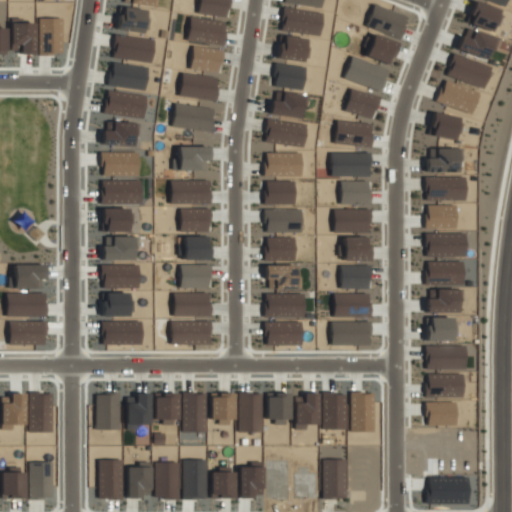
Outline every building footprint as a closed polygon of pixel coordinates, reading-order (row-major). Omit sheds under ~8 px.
[(197,0),(196,13),(225,16),(226,0),(197,0)] [(465,22),(491,32),(499,11),(472,1),(465,22)] [(397,37),(405,16),(371,4),(363,25),(397,37)] [(114,29),(140,33),(144,10),(117,6),(114,29)] [(320,12),(281,7),(278,30),(317,35),(320,12)] [(184,39),(220,45),(224,22),(188,16),(184,39)] [(59,17),(36,17),(36,54),(60,54),(59,17)] [(8,22),(8,45),(17,44),(18,54),(33,53),(32,21),(8,22)] [(454,50),(484,58),(486,48),(493,50),(496,37),(471,31),(469,38),(458,35),(454,50)] [(151,38),(111,34),(109,57),(149,62),(151,38)] [(306,39),(279,35),(275,58),(303,62),(306,39)] [(363,57),(389,63),(394,41),(369,35),(363,57)] [(217,72),(218,50),(190,47),(188,69),(217,72)] [(488,66),(452,52),(443,74),(480,88),(488,66)] [(341,78),(378,90),(385,68),(348,55),(341,78)] [(142,90),(145,66),(109,61),(105,85),(142,90)] [(302,66),(273,64),(271,86),(300,89),(302,66)] [(177,96),(212,99),(214,76),(179,73),(177,96)] [(475,90),(440,81),(434,103),(470,112),(475,90)] [(144,95),(104,88),(100,112),(140,119),(144,95)] [(370,118),(375,96),(347,88),(342,111),(370,118)] [(266,113),(297,118),(299,106),(303,107),(305,95),(279,91),(278,100),(269,99),(266,113)] [(169,125),(207,131),(210,108),(173,103),(169,125)] [(455,116),(431,113),(427,136),(452,139),(455,116)] [(263,142),(301,146),(303,123),(265,119),(263,142)] [(331,143),(367,147),(369,124),(334,119),(331,143)] [(99,144),(131,145),(131,122),(110,121),(109,130),(100,130),(99,144)] [(175,169),(203,170),(203,161),(206,161),(207,146),(175,146),(175,169)] [(460,147),(432,148),(433,157),(423,157),(424,172),(460,171),(460,147)] [(298,152),(262,151),(262,175),(298,176),(298,152)] [(367,175),(367,152),(328,152),(328,175),(367,175)] [(462,176),(422,176),(423,199),(462,198),(462,176)] [(168,202),(206,203),(206,180),(168,179),(168,202)] [(292,181),(262,180),(261,203),(291,204),(292,181)] [(366,204),(367,181),(337,180),(337,203),(366,204)] [(452,227),(452,204),(423,204),(423,228),(452,227)] [(101,209),(101,231),(122,230),(122,208),(101,209)] [(207,208),(177,208),(177,230),(207,230),(207,208)] [(298,231),(298,208),(262,209),(262,232),(298,231)] [(331,232),(366,232),(366,208),(330,208),(331,232)] [(462,256),(462,232),(422,232),(423,256),(462,256)] [(181,235),(180,259),(207,259),(207,236),(181,235)] [(291,259),(292,237),(262,236),(262,259),(291,259)] [(366,260),(367,237),(340,237),(340,259),(366,260)] [(460,261),(423,260),(423,283),(459,284),(460,261)] [(178,287),(207,287),(207,264),(177,264),(178,287)] [(271,288),(293,288),(293,265),(262,264),(262,279),(272,279),(271,288)] [(366,264),(337,265),(338,288),(366,288),(366,264)] [(460,288),(433,289),(433,298),(423,298),(423,312),(455,311),(455,300),(460,300),(460,288)] [(171,315),(207,316),(207,292),(171,292),(171,315)] [(301,316),(301,292),(262,293),(262,316),(301,316)] [(367,292),(331,293),(331,316),(367,316),(367,292)] [(450,317),(424,316),(423,339),(450,340),(450,317)] [(208,343),(207,320),(168,320),(168,344),(208,343)] [(328,343),(367,345),(367,322),(329,320),(328,343)] [(298,321),(262,322),(262,345),(298,344),(298,321)] [(462,345),(423,345),(423,368),(462,368),(462,345)] [(460,396),(459,373),(423,373),(424,396),(460,396)] [(202,391),(179,392),(180,431),(203,431),(202,391)] [(93,429),(117,429),(117,392),(93,392),(93,429)] [(152,397),(151,422),(174,422),(175,392),(160,392),(160,397),(152,397)] [(207,397),(207,421),(231,421),(231,392),(216,392),(215,397),(207,397)] [(235,431),(259,431),(259,392),(236,392),(235,431)] [(263,393),(263,421),(286,422),(287,394),(263,393)] [(315,424),(315,393),(291,393),(292,429),(303,429),(303,424),(315,424)] [(148,394),(124,394),(123,429),(136,429),(136,424),(147,424),(148,394)] [(453,402),(424,401),(423,424),(452,425),(453,402)] [(320,497),(344,497),(343,458),(319,459),(320,497)]
